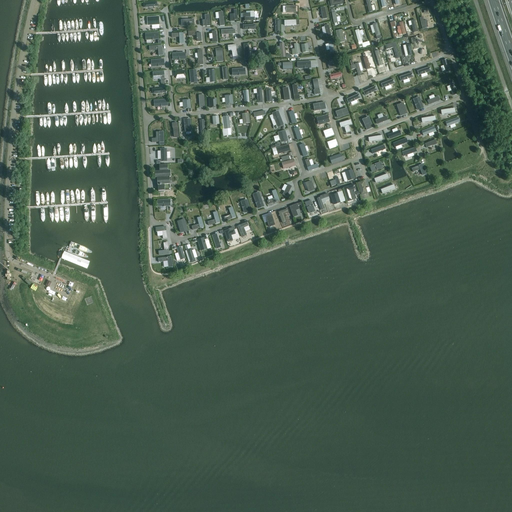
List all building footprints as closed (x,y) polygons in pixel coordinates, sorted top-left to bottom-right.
[(159,17),(149,17),(149,19),(148,19),(148,25),(159,24),(159,17)] [(420,18),(422,29),(425,28),(428,27),(426,20),(423,21),(423,17),(420,18)] [(338,43),(344,41),(342,30),(335,31),(338,43)] [(196,31),(188,31),(188,36),(196,35),(197,42),(201,41),(201,33),(197,33),(196,31)] [(179,37),(180,43),(184,43),(183,33),(172,33),(172,37),(179,37)] [(393,48),(396,59),(400,58),(395,42),(385,45),(386,50),(393,48)] [(149,50),(158,50),(159,55),(163,55),(162,47),(158,48),(158,45),(149,46),(149,50)] [(236,45),(228,46),(228,50),(232,50),(233,57),(237,56),(236,45)] [(374,51),(379,66),(383,65),(378,50),(374,51)] [(355,64),(350,66),(351,70),(356,68),(358,76),(362,75),(358,63),(354,64),(355,64)] [(417,71),(419,75),(431,71),(430,67),(417,71)] [(153,76),(160,76),(161,83),(165,83),(164,75),(164,71),(153,72),(153,76)] [(400,77),(401,81),(413,77),(412,73),(400,77)] [(381,84),(383,88),(395,83),(393,79),(381,84)] [(457,94),(454,82),(449,83),(453,95),(457,94)] [(363,92),(365,95),(377,90),(375,86),(363,92)] [(347,99),(348,103),(360,98),(359,94),(347,99)] [(226,104),(233,104),(232,95),(225,96),(226,104)] [(413,100),(417,110),(423,108),(419,97),(413,100)] [(190,99),(183,100),(183,109),(191,108),(190,99)] [(314,111),(325,109),(324,102),(313,104),(314,111)] [(407,114),(403,103),(397,105),(401,116),(407,114)] [(336,112),(338,118),(349,114),(346,108),(336,112)] [(272,113),(276,125),(283,122),(278,111),(272,113)] [(318,117),(319,122),(320,125),(323,124),(329,122),(327,115),(318,117)] [(388,120),(386,116),(375,120),(377,124),(388,120)] [(362,120),(367,130),(373,127),(368,117),(362,120)] [(446,122),(447,126),(460,122),(458,117),(446,122)] [(339,123),(341,127),(344,126),(346,133),(350,132),(348,125),(352,124),(351,120),(339,123)] [(421,131),(423,135),(435,131),(434,126),(421,131)] [(297,140),(302,139),(298,127),(294,129),(297,140)] [(285,130),(277,132),(280,143),(288,141),(285,130)] [(400,131),(399,130),(388,135),(389,139),(401,135),(400,133),(400,132),(400,131)] [(163,132),(159,132),(159,138),(152,138),(152,142),(164,142),(163,132)] [(393,143),(395,147),(408,142),(406,138),(393,143)] [(426,148),(436,144),(435,140),(425,144),(426,148)] [(290,151),(288,144),(276,148),(278,154),(290,151)] [(307,155),(306,151),(306,152),(304,147),(305,147),(303,144),(299,145),(303,156),(307,155)] [(371,150),(373,154),(385,149),(384,145),(371,150)] [(402,152),(404,156),(416,152),(415,147),(402,152)] [(341,154),(330,158),(332,164),(343,160),(341,154)] [(281,163),(283,169),(296,165),(294,159),(281,163)] [(305,160),(308,171),(318,168),(317,164),(311,166),(308,159),(305,160)] [(380,162),(369,166),(372,172),(383,168),(380,162)] [(167,170),(167,164),(159,165),(159,168),(159,171),(155,171),(155,173),(155,177),(157,177),(157,185),(158,185),(158,191),(159,192),(163,192),(165,190),(170,190),(170,184),(169,177),(170,177),(170,170),(167,170)] [(420,169),(423,175),(426,174),(422,164),(412,168),(413,172),(420,169)] [(355,178),(352,170),(344,172),(347,181),(355,178)] [(387,174),(374,179),(375,183),(388,178),(387,174)] [(305,183),(308,192),(315,189),(311,180),(305,183)] [(361,195),(367,193),(363,181),(357,183),(361,195)] [(291,186),(288,184),(283,194),(286,196),(291,186)] [(394,185),(381,189),(382,193),(395,188),(394,185)] [(275,202),(279,200),(275,190),(272,191),(274,198),(267,200),(268,204),(275,202)] [(324,209),(321,199),(328,197),(327,193),(320,196),(320,197),(317,198),(321,210),(324,209)] [(333,205),(340,202),(337,193),(330,195),(333,205)] [(264,206),(260,195),(254,197),(258,208),(264,206)] [(250,211),(247,200),(241,202),(244,213),(250,211)] [(311,200),(305,202),(309,213),(311,212),(312,213),(313,212),(315,211),(311,200)] [(298,206),(301,205),(302,207),(303,207),(301,202),(289,206),(293,217),(298,215),(295,209),(299,208),(298,206)] [(228,208),(231,214),(224,217),(225,221),(232,218),(236,217),(232,207),(228,208)] [(284,214),(288,212),(287,208),(278,212),(282,223),(287,222),(284,214)] [(213,213),(215,219),(207,221),(208,225),(220,222),(217,212),(213,213)] [(272,214),(271,214),(271,213),(262,215),(264,223),(267,222),(265,218),(266,217),(269,227),(275,225),(272,214)] [(192,226),(193,230),(204,227),(201,217),(197,218),(199,224),(192,226)] [(177,221),(180,233),(188,231),(185,219),(177,221)] [(242,237),(247,235),(244,228),(248,226),(247,222),(237,226),(242,237)] [(167,238),(166,226),(155,227),(156,232),(162,231),(163,239),(167,238)] [(224,231),(227,242),(233,240),(231,235),(238,233),(236,229),(230,231),(229,229),(224,231)] [(216,234),(212,236),(216,249),(221,247),(216,234)] [(207,249),(204,238),(197,240),(200,251),(207,249)] [(167,242),(163,243),(164,251),(158,251),(159,255),(169,254),(168,251),(167,242)] [(195,261),(191,248),(186,250),(190,263),(195,261)] [(64,252),(61,258),(86,269),(89,263),(64,252)] [(171,256),(160,258),(160,262),(168,261),(169,267),(172,267),(171,256)]
